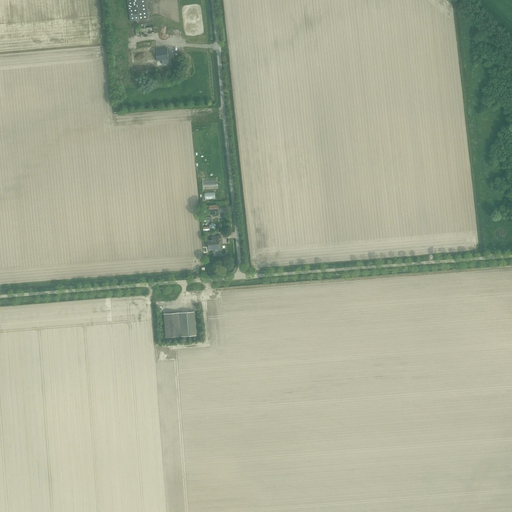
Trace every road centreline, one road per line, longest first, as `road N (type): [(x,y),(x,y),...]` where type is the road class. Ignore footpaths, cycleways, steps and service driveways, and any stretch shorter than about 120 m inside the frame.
road 1 (unclassified): [(241,277),(211,0)]
road 2 (unclassified): [(241,277),(511,256)]
road 3 (unclassified): [(0,296),(241,277)]
